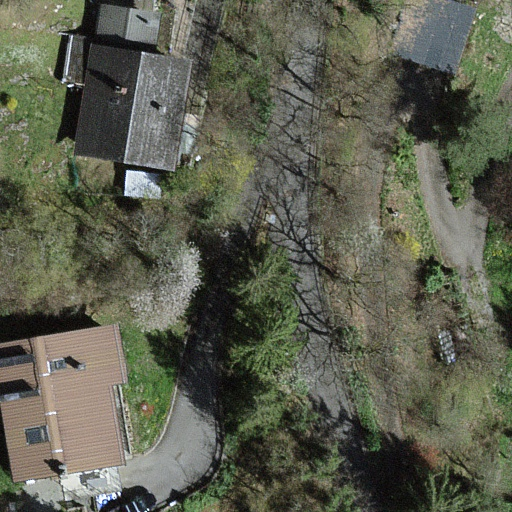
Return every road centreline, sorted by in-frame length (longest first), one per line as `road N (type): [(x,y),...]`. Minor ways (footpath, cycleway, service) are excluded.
road 1 (secondary): [(0,370),(51,306),(231,131),(430,0)]
road 2 (unknown): [(365,493),(487,137),(511,89)]
road 3 (residential): [(372,511),(307,330),(265,124)]
